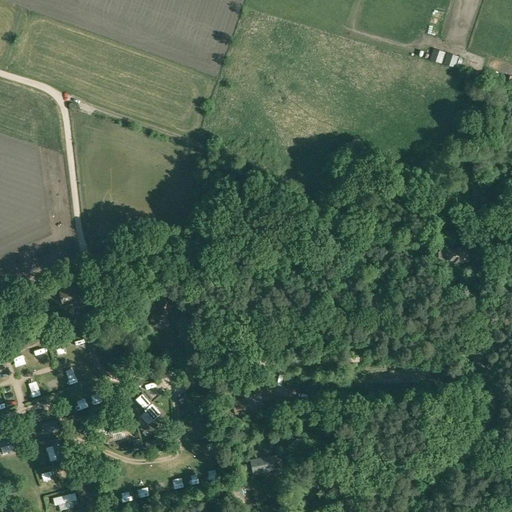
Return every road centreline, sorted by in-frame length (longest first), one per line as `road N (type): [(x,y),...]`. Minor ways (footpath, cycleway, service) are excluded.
road 1 (unclassified): [(469,343),(347,360),(104,373),(93,351),(102,283),(82,244),(62,105),(49,89),(0,71)]
road 2 (unclassified): [(401,511),(489,414),(491,391),(469,343)]
